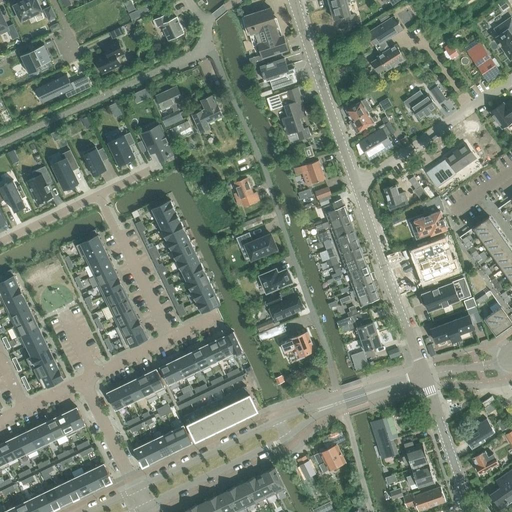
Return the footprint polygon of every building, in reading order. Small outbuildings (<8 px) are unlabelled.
[(42,11),(37,0),(25,0),(14,5),(21,21),(42,11)] [(505,0),(503,0),(498,4),(502,10),(508,5),(505,0)] [(349,2),(331,8),(334,20),(345,17),(347,22),(357,19),(355,13),(353,14),(349,2)] [(98,6),(76,16),(84,31),(105,21),(98,6)] [(56,17),(51,7),(45,10),(49,20),(56,17)] [(271,8),(246,16),(252,35),(257,33),(260,43),(259,43),(263,54),(250,58),(253,65),(265,61),(263,57),(287,49),(283,36),(280,37),(279,37),(278,35),(278,33),(278,31),(277,29),(276,27),(275,26),(276,25),(271,8)] [(138,10),(130,14),(133,20),(141,16),(141,15),(138,10)] [(8,27),(1,11),(0,11),(0,31),(1,34),(9,31),(13,39),(19,36),(13,25),(8,27)] [(386,12),(378,17),(381,21),(388,17),(386,12)] [(157,27),(161,25),(168,40),(184,33),(177,17),(170,20),(167,15),(154,21),(157,27)] [(252,33),(246,16),(245,16),(244,17),(247,25),(247,26),(250,35),(251,35),(252,35),(252,33)] [(379,58),(372,62),(378,73),(385,68),(386,70),(405,59),(400,52),(401,52),(400,51),(396,44),(390,48),(385,41),(403,30),(394,16),(367,33),(375,47),(380,44),(385,52),(377,56),(379,58)] [(511,18),(511,17),(499,26),(504,32),(496,38),(499,42),(498,42),(500,45),(501,44),(511,58),(511,57),(511,18)] [(121,27),(110,32),(113,38),(124,33),(121,27)] [(107,53),(96,59),(102,73),(121,65),(117,56),(124,53),(118,40),(104,47),(107,53)] [(488,81),(488,82),(491,80),(492,80),(499,75),(502,73),(480,41),(479,42),(482,45),(470,54),(488,81)] [(450,43),(444,47),(452,59),(459,55),(450,43)] [(44,44),(21,55),(29,74),(39,70),(40,72),(54,65),(52,60),(44,44)] [(264,77),(263,78),(264,78),(265,81),(270,79),(273,89),(297,81),(293,72),(295,71),(294,68),(295,68),(295,67),(292,68),(291,64),(287,66),(285,58),(261,66),(263,74),(264,77)] [(67,73),(36,88),(39,87),(45,101),(43,102),(43,103),(74,88),(74,89),(66,93),(68,97),(92,86),(87,75),(71,83),(67,74),(67,73)] [(437,86),(430,91),(439,103),(446,98),(437,86)] [(157,96),(156,96),(162,109),(163,109),(171,105),(174,109),(173,110),(174,113),(171,114),(174,123),(183,119),(179,110),(176,103),(183,100),(177,87),(170,90),(157,96)] [(287,117),(282,118),(284,127),(284,129),(285,129),(287,135),(297,131),(299,140),(301,139),(309,137),(311,136),(310,134),(308,127),(303,129),(300,122),(302,121),(301,120),(300,118),(307,116),(301,99),(292,102),(291,99),(288,91),(267,98),(270,107),(271,110),(276,108),(285,105),(289,116),(287,117)] [(417,102),(411,106),(420,119),(437,107),(428,94),(425,97),(420,91),(413,96),(417,102)] [(217,103),(213,94),(201,100),(205,109),(202,110),(193,114),(199,127),(201,132),(210,128),(208,123),(211,121),(223,116),(217,103)] [(388,98),(380,103),(384,111),(392,106),(388,98)] [(361,101),(346,110),(349,115),(349,116),(350,119),(352,119),(353,120),(367,111),(371,109),(365,99),(361,101)] [(511,99),(505,104),(504,103),(491,112),(502,128),(511,120),(511,99)] [(351,123),(350,125),(352,128),(354,128),(357,133),(377,120),(375,116),(371,118),(368,112),(367,111),(353,120),(350,122),(351,123)] [(167,130),(167,131),(170,129),(176,141),(194,133),(188,120),(167,130)] [(360,143),(357,145),(360,154),(365,151),(365,152),(369,157),(384,148),(385,150),(385,151),(393,146),(386,135),(389,134),(390,135),(395,132),(389,122),(385,124),(379,127),(380,129),(359,142),(360,143)] [(151,153),(156,150),(160,158),(168,154),(168,155),(170,154),(169,153),(172,152),(174,155),(159,124),(160,127),(148,133),(143,136),(144,138),(149,150),(151,153)] [(125,135),(109,143),(119,165),(135,157),(130,146),(135,143),(130,132),(125,135)] [(360,143),(356,145),(360,155),(365,152),(365,151),(360,154),(357,145),(360,143)] [(466,144),(446,157),(456,172),(476,158),(466,144)] [(311,145),(302,148),(304,156),(314,153),(311,145)] [(103,161),(108,158),(103,148),(98,150),(96,146),(83,153),(87,162),(85,163),(89,170),(91,169),(93,175),(106,169),(103,161)] [(369,157),(370,159),(375,156),(376,156),(380,153),(385,151),(385,150),(384,148),(369,157)] [(72,170),(79,167),(70,150),(60,155),(63,160),(53,164),(65,189),(78,183),(72,170)] [(301,166),(294,168),(296,175),(303,173),(307,184),(312,182),(313,183),(325,179),(319,160),(301,166)] [(446,172),(445,171),(440,163),(427,172),(433,181),(446,172)] [(51,191),(48,184),(47,184),(46,181),(51,178),(45,166),(42,168),(44,173),(27,181),(38,204),(53,197),(51,191)] [(414,176),(409,179),(416,190),(421,186),(414,176)] [(247,177),(234,182),(238,192),(234,193),(238,203),(242,202),(244,206),(259,200),(256,192),(253,193),(247,177)] [(0,203),(9,199),(15,212),(26,206),(22,198),(26,196),(20,185),(17,187),(14,180),(0,186),(0,203)] [(206,183),(200,186),(204,194),(210,191),(206,183)] [(389,205),(387,206),(389,210),(403,206),(409,204),(407,200),(405,192),(399,194),(396,185),(384,189),(389,205)] [(328,187),(316,192),(319,199),(330,195),(331,195),(328,187)] [(307,191),(297,194),(299,199),(308,196),(307,191)] [(330,195),(319,199),(321,206),(330,203),(329,201),(332,200),(330,195)] [(432,199),(425,202),(427,207),(434,203),(435,204),(442,201),(441,200),(439,196),(432,199)] [(332,211),(326,213),(329,221),(335,219),(342,216),(348,214),(345,206),(344,206),(341,199),(331,203),(334,210),(332,211)] [(152,209),(157,219),(167,215),(176,210),(171,200),(162,204),(152,209)] [(157,219),(162,230),(172,225),(181,221),(176,210),(167,215),(157,219)] [(447,228),(443,218),(444,217),(444,216),(443,217),(441,210),(435,212),(430,214),(430,213),(429,213),(430,214),(425,216),(424,215),(424,216),(414,220),(420,235),(430,231),(431,235),(432,234),(447,228)] [(329,221),(316,226),(317,231),(324,228),(324,229),(331,226),(332,229),(338,227),(345,225),(351,222),(348,214),(342,216),(335,219),(329,221)] [(245,230),(262,222),(260,216),(242,223),(245,230)] [(474,229),(478,234),(494,223),(489,216),(490,216),(489,216),(473,227),(474,229)] [(162,230),(167,240),(177,235),(186,231),(181,221),(172,225),(162,230)] [(338,227),(332,229),(335,238),(341,236),(348,233),(354,231),(351,222),(345,225),(338,227)] [(494,223),(478,234),(483,241),(499,230),(494,223)] [(483,241),(488,248),(504,237),(499,230),(483,241)] [(140,232),(147,245),(149,244),(143,231),(140,232)] [(167,240),(172,250),(182,246),(191,241),(186,231),(177,235),(167,240)] [(330,240),(327,232),(327,231),(318,235),(321,243),(324,242),(330,240)] [(341,236),(335,238),(338,246),(357,239),(354,231),(348,233),(341,236)] [(256,240),(253,241),(249,232),(236,237),(240,247),(246,245),(252,259),(277,248),(271,234),(261,238),(256,240)] [(104,245),(98,235),(80,243),(76,245),(81,256),(85,254),(104,245)] [(504,237),(488,248),(493,255),(509,244),(504,237)] [(357,239),(338,246),(341,254),(360,247),(357,239)] [(330,240),(324,242),(326,249),(332,247),(330,240)] [(172,250),(177,261),(187,256),(196,252),(191,241),(182,246),(172,250)] [(427,247),(414,252),(419,263),(419,264),(420,263),(420,264),(421,268),(420,268),(421,269),(425,280),(437,276),(443,274),(450,271),(453,270),(453,269),(449,258),(448,258),(447,254),(447,253),(443,242),(443,241),(439,243),(433,245),(427,247)] [(511,248),(509,244),(493,255),(497,262),(511,251),(511,248)] [(109,256),(104,245),(85,254),(81,256),(82,256),(84,256),(88,265),(90,264),(109,256)] [(360,247),(341,254),(344,262),(349,260),(352,259),(355,258),(363,255),(360,247)] [(333,249),(328,251),(330,258),(336,256),(333,249)] [(150,253),(157,266),(159,265),(153,251),(150,253)] [(511,251),(497,262),(502,269),(511,262),(511,251)] [(177,261),(182,271),(191,266),(201,262),(196,252),(187,256),(177,261)] [(349,260),(344,262),(348,273),(356,270),(359,268),(367,265),(364,256),(363,255),(355,258),(352,259),(349,260)] [(114,266),(109,256),(90,264),(88,265),(93,276),(95,274),(114,266)] [(330,258),(333,265),(339,263),(336,256),(330,258)] [(182,271),(187,281),(196,277),(205,272),(201,262),(191,266),(182,271)] [(511,262),(502,269),(507,276),(511,272),(511,262)] [(267,292),(293,281),(287,269),(278,272),(276,268),(273,269),(271,263),(260,268),(262,274),(260,275),(267,292)] [(356,270),(348,273),(351,281),(370,274),(367,265),(359,268),(356,270)] [(119,276),(114,266),(95,274),(93,276),(98,286),(100,285),(119,276)] [(336,273),(332,275),(333,278),(334,278),(341,275),(343,274),(340,267),(335,269),(336,273)] [(160,273),(166,287),(169,285),(163,272),(160,273)] [(187,281),(192,291),(201,287),(210,282),(205,272),(196,277),(187,281)] [(370,274),(351,281),(354,289),(373,282),(370,274)] [(19,286),(14,275),(0,281),(0,295),(2,294),(19,286)] [(123,286),(119,276),(100,285),(98,286),(103,296),(105,295),(123,286)] [(464,278),(452,282),(452,283),(444,286),(444,285),(428,291),(429,291),(419,295),(423,304),(426,303),(428,310),(441,306),(442,306),(451,302),(458,299),(458,300),(471,295),(464,278)] [(192,291),(197,302),(206,297),(215,293),(210,282),(201,287),(192,291)] [(373,282),(354,289),(357,297),(376,290),(373,282)] [(24,296),(19,286),(2,294),(0,295),(0,296),(5,306),(7,305),(24,296)] [(128,297),(123,286),(105,295),(103,296),(108,306),(110,305),(128,297)] [(376,290),(357,297),(360,305),(379,298),(376,290)] [(170,294),(176,307),(179,306),(173,292),(170,294)] [(197,302),(202,312),(211,308),(221,303),(215,293),(206,297),(197,302)] [(279,293),(265,299),(268,306),(269,305),(275,320),(304,308),(297,293),(282,300),(279,293)] [(12,315),(29,306),(24,296),(7,305),(5,306),(9,316),(12,315)] [(133,307),(128,297),(110,305),(108,306),(113,317),(115,316),(133,307)] [(473,297),(464,301),(467,309),(477,305),(473,297)] [(34,317),(29,306),(12,315),(9,316),(14,326),(12,327),(17,325),(34,317)] [(476,306),(467,309),(469,314),(478,311),(476,306)] [(511,320),(502,306),(493,312),(505,329),(511,324),(511,320)] [(120,326),(138,317),(133,307),(115,316),(113,317),(118,326),(116,327),(116,328),(120,326)] [(350,309),(350,312),(347,313),(349,317),(360,313),(362,312),(361,310),(357,311),(355,307),(350,309)] [(484,318),(496,336),(505,329),(493,312),(484,318)] [(349,317),(340,320),(344,332),(357,327),(361,339),(378,334),(374,322),(372,322),(370,317),(363,320),(362,319),(360,313),(349,317)] [(454,320),(451,322),(457,340),(461,338),(459,333),(474,328),(469,315),(454,320)] [(22,335),(39,327),(34,317),(17,325),(12,327),(17,338),(22,335)] [(125,336),(143,327),(138,317),(120,326),(116,328),(121,338),(125,336)] [(272,320),(257,326),(260,332),(275,326),(272,320)] [(457,340),(451,322),(446,323),(431,329),(436,342),(451,336),(453,341),(457,340)] [(27,346),(44,337),(39,327),(22,335),(17,338),(20,337),(24,347),(27,346)] [(148,338),(143,327),(125,336),(121,338),(126,349),(130,347),(148,338)] [(244,353),(234,331),(225,335),(235,355),(234,355),(235,357),(244,353)] [(289,339),(281,342),(286,352),(294,349),(297,357),(298,357),(299,359),(305,357),(304,355),(303,354),(315,350),(308,331),(290,338),(289,339)] [(315,350),(303,354),(304,355),(316,350),(308,331),(289,338),(289,339),(290,338),(308,331),(315,350)] [(378,334),(361,339),(365,351),(382,345),(378,334)] [(235,355),(225,335),(217,339),(226,357),(225,357),(226,359),(234,355),(235,355)] [(49,348),(44,337),(27,346),(24,347),(25,347),(27,346),(31,355),(27,358),(29,357),(32,356),(40,352),(49,348)] [(226,357),(217,339),(209,343),(218,361),(225,357),(226,357)] [(218,361),(209,343),(201,347),(209,365),(210,364),(218,361)] [(432,343),(427,345),(431,356),(436,354),(432,343)] [(209,365),(201,347),(193,351),(201,368),(201,369),(202,371),(211,367),(210,364),(209,365)] [(398,347),(391,350),(393,357),(400,354),(398,347)] [(54,358),(49,348),(40,352),(32,356),(29,357),(27,358),(32,368),(34,367),(36,366),(45,362),(54,358)] [(201,368),(193,351),(185,355),(193,372),(194,372),(201,369),(201,368)] [(369,366),(363,351),(351,355),(357,370),(369,366)] [(193,372),(185,355),(177,359),(185,376),(186,379),(195,374),(194,372),(193,372)] [(41,376),(59,368),(54,358),(45,362),(36,366),(34,367),(32,368),(32,369),(34,368),(39,378),(41,376)] [(185,376),(177,359),(169,362),(177,380),(185,376)] [(177,380),(169,362),(160,367),(168,384),(177,380)] [(64,379),(59,368),(41,376),(39,378),(44,388),(47,387),(64,379)] [(166,388),(157,368),(147,373),(156,393),(157,393),(166,388)] [(156,393),(147,373),(137,378),(145,395),(145,396),(147,400),(158,395),(157,393),(156,393)] [(241,375),(230,380),(232,384),(243,379),(241,375)] [(145,395),(137,378),(127,383),(135,400),(145,396),(145,395)] [(220,385),(222,389),(232,384),(230,380),(220,385)] [(135,400),(127,383),(117,387),(126,405),(135,400)] [(220,385),(210,390),(212,394),(222,389),(220,385)] [(246,386),(235,391),(239,398),(247,416),(258,410),(250,393),(246,386)] [(126,405),(117,387),(107,392),(116,410),(126,405)] [(200,395),(201,399),(212,394),(210,390),(200,395)] [(235,391),(225,396),(229,403),(237,421),(247,416),(239,398),(235,391)] [(200,395),(189,400),(191,404),(201,399),(200,395)] [(225,396),(215,401),(218,408),(227,426),(237,421),(229,403),(225,396)] [(495,400),(492,396),(482,403),(484,406),(485,407),(495,400)] [(180,409),(191,404),(189,400),(179,405),(180,409)] [(215,401),(205,406),(208,413),(217,430),(227,426),(218,408),(215,401)] [(493,403),(485,408),(489,414),(497,408),(493,403)] [(205,406),(194,411),(198,418),(206,435),(217,430),(208,413),(205,406)] [(86,424),(77,407),(67,411),(76,429),(86,424)] [(76,429),(67,411),(58,416),(66,434),(76,429)] [(194,411),(184,416),(187,423),(196,441),(206,435),(198,418),(194,411)] [(66,434),(58,416),(48,421),(56,438),(66,434)] [(386,418),(371,422),(378,445),(393,440),(393,439),(398,437),(391,416),(386,418)] [(472,433),(465,437),(472,449),(485,441),(484,438),(495,431),(490,423),(487,418),(482,421),(475,425),(478,430),(472,434),(472,433)] [(504,418),(498,421),(503,429),(509,426),(504,418)] [(56,438),(48,421),(38,425),(46,443),(47,443),(56,438)] [(184,424),(174,429),(182,447),(192,442),(184,424)] [(46,443),(38,425),(28,430),(37,448),(38,450),(48,445),(47,443),(46,443)] [(174,429),(164,434),(173,452),(182,447),(174,429)] [(325,449),(337,444),(345,440),(342,434),(340,429),(320,438),(323,444),(325,449)] [(37,448),(28,430),(18,435),(27,453),(26,453),(27,455),(38,450),(37,448)] [(164,434),(154,439),(163,457),(173,452),(164,434)] [(27,453),(18,435),(9,440),(17,457),(26,453),(27,453)] [(154,439),(144,444),(153,461),(163,457),(154,439)] [(17,457),(9,440),(0,443),(0,446),(7,462),(8,462),(17,457)] [(393,440),(378,445),(381,453),(396,448),(393,440)] [(408,455),(403,457),(406,464),(410,463),(412,469),(428,464),(429,464),(423,444),(422,444),(414,447),(412,442),(404,444),(406,449),(408,455)] [(144,444),(134,448),(139,457),(143,466),(148,464),(148,463),(153,461),(144,444)] [(337,444),(325,449),(323,448),(320,449),(320,452),(314,455),(319,465),(323,473),(329,470),(346,462),(342,454),(341,451),(337,444)] [(7,462),(0,446),(0,470),(10,466),(8,462),(7,462)] [(483,452),(472,458),(476,465),(476,466),(480,474),(499,463),(494,455),(493,454),(489,456),(486,451),(483,452)] [(307,455),(297,460),(302,469),(306,478),(316,474),(311,464),(307,455)] [(321,472),(313,455),(309,457),(317,474),(321,472)] [(109,472),(104,463),(94,468),(103,485),(107,483),(108,483),(113,481),(109,472)] [(297,463),(292,466),(300,484),(305,482),(297,463)] [(412,469),(414,475),(407,477),(410,485),(417,482),(418,488),(434,483),(435,482),(429,464),(428,464),(412,469)] [(280,476),(278,472),(275,467),(265,472),(269,481),(274,490),(276,494),(286,489),(284,485),(280,476)] [(103,485),(94,468),(85,472),(93,490),(103,485)] [(511,470),(497,481),(501,488),(492,495),(501,508),(507,504),(510,507),(511,505),(511,470)] [(93,490),(85,472),(75,477),(83,495),(93,490)] [(269,481),(265,472),(265,473),(256,477),(256,476),(255,476),(260,486),(264,495),(266,498),(276,494),(274,490),(269,481)] [(260,486),(255,476),(245,481),(250,491),(255,500),(256,503),(266,498),(264,495),(260,486)] [(75,477),(65,482),(69,491),(74,500),(79,497),(83,495),(75,477)] [(250,491),(245,481),(246,482),(237,487),(236,485),(236,486),(240,495),(245,504),(246,508),(256,503),(255,500),(250,491)] [(65,482),(55,486),(64,504),(74,500),(69,491),(65,482)] [(64,504),(55,486),(46,491),(50,500),(54,509),(59,507),(59,506),(64,504)] [(240,495),(236,486),(226,490),(231,500),(235,509),(236,511),(237,511),(246,508),(245,504),(240,495)] [(446,501),(441,486),(414,496),(413,493),(403,497),(406,504),(416,501),(419,511),(446,501)] [(402,488),(392,491),(395,498),(400,496),(404,494),(402,488)] [(231,500),(226,490),(226,492),(217,496),(217,495),(216,495),(221,505),(224,511),(236,511),(235,509),(231,500)] [(46,491),(36,496),(43,511),(47,511),(54,509),(50,500),(46,491)] [(224,511),(221,505),(216,495),(211,497),(207,500),(211,509),(212,511),(224,511)] [(43,511),(36,496),(26,501),(31,511),(43,511)] [(212,511),(211,509),(207,500),(206,500),(207,501),(198,505),(198,504),(197,504),(200,511),(212,511)] [(31,511),(26,501),(16,505),(19,511),(31,511)] [(314,511),(335,511),(330,501),(314,509),(314,511)]
